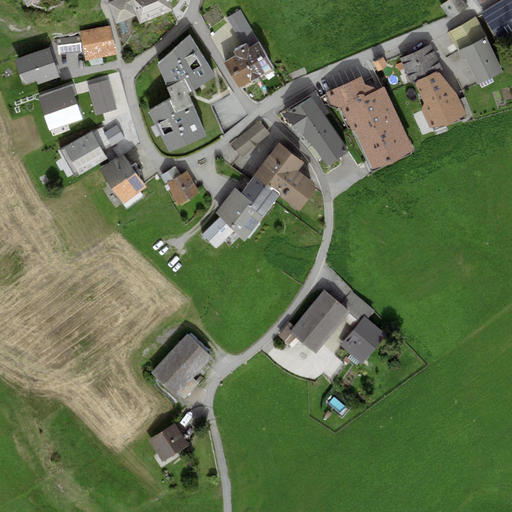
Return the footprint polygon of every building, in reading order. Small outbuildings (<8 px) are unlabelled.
[(136,16),(129,0),(113,0),(107,2),(116,24),(136,16)] [(168,0),(130,0),(140,24),(173,10),(168,0)] [(468,7),(463,0),(448,0),(440,6),(450,20),(468,7)] [(511,0),(503,0),(481,13),(502,49),(511,42),(511,0)] [(240,10),(227,18),(243,45),(246,43),(249,48),(259,42),(240,10)] [(476,17),(447,33),(458,50),(486,37),(476,17)] [(110,25),(80,31),(85,60),(88,60),(102,57),(116,54),(110,25)] [(172,100),(148,112),(169,152),(206,136),(187,93),(215,76),(190,35),(157,64),(172,100)] [(81,52),(80,36),(57,38),(58,54),(81,52)] [(486,37),(458,50),(462,60),(466,59),(478,84),(503,72),(486,37)] [(235,56),(223,63),(238,88),(274,68),(259,42),(249,48),(246,43),(243,45),(232,51),(235,56)] [(431,44),(399,58),(410,83),(414,82),(439,70),(442,69),(431,44)] [(60,76),(49,47),(14,59),(18,73),(26,83),(36,80),(38,84),(60,76)] [(102,57),(88,60),(91,66),(103,63),(102,57)] [(387,66),(383,57),(373,62),(377,71),(387,66)] [(439,70),(414,82),(424,102),(421,111),(430,127),(443,126),(456,121),(466,114),(457,93),(439,70)] [(361,76),(325,92),(330,104),(342,108),(351,130),(354,129),(373,169),(379,166),(388,164),(400,159),(407,153),(413,150),(384,86),(379,89),(365,84),(361,76)] [(107,82),(88,87),(94,114),(113,110),(107,82)] [(70,87),(37,97),(46,130),(80,120),(70,87)] [(315,91),(284,110),(316,148),(325,160),(337,153),(339,156),(350,149),(315,91)] [(270,134),(259,121),(231,144),(241,157),(270,134)] [(92,131),(63,148),(63,149),(60,151),(74,176),(78,173),(79,175),(107,159),(101,149),(110,144),(111,146),(125,138),(117,125),(104,132),(101,127),(92,132),(92,131)] [(305,162),(279,142),(253,175),(254,176),(279,195),(299,211),(316,189),(314,183),(298,170),(305,162)] [(124,155),(101,170),(124,203),(122,204),(125,208),(144,195),(141,191),(147,187),(140,176),(143,174),(135,163),(131,166),(124,155)] [(175,167),(160,176),(165,184),(163,186),(166,191),(170,189),(179,203),(198,192),(186,172),(180,176),(175,167)] [(279,195),(254,176),(241,193),(253,203),(251,206),(264,216),(279,195)] [(241,193),(235,188),(215,213),(219,217),(234,231),(244,241),(264,216),(251,206),(253,203),(241,193)] [(219,217),(202,234),(216,249),(234,231),(219,217)] [(341,304),(323,290),(294,326),(289,333),(294,337),(316,354),(342,320),(349,311),(341,304)] [(349,311),(342,320),(354,329),(364,316),(368,319),(375,312),(351,292),(341,304),(349,311)] [(354,329),(340,346),(362,364),(387,335),(368,319),(364,316),(354,329)] [(289,333),(294,326),(289,322),(278,336),(288,345),(294,337),(289,333)] [(187,333),(150,373),(175,396),(178,394),(184,400),(199,384),(193,378),(213,357),(187,333)] [(343,418),(348,411),(334,399),(328,406),(343,418)] [(175,424),(148,440),(161,462),(188,446),(175,424)]
